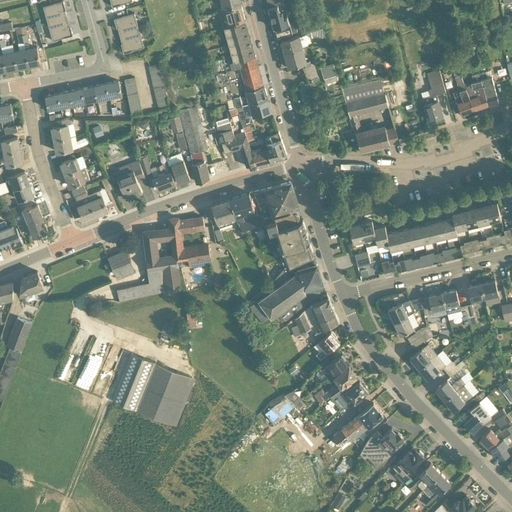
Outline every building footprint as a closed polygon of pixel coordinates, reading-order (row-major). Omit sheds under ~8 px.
[(219,0),(223,10),(241,5),(239,0),(219,0)] [(288,22),(281,0),(265,0),(276,38),(296,32),(293,21),(288,22)] [(65,11),(66,10),(63,1),(43,6),(48,24),(67,18),(65,11)] [(241,5),(223,10),(219,11),(223,25),(245,19),(241,5)] [(139,30),(134,13),(114,18),(117,28),(118,28),(120,35),(139,30)] [(53,41),(73,35),(70,26),(69,26),(67,18),(48,24),(53,41)] [(226,36),(248,30),(246,21),(224,27),(226,36)] [(0,27),(1,31),(13,29),(11,22),(0,24),(0,27)] [(25,26),(20,27),(22,35),(23,42),(29,41),(27,34),(25,26)] [(322,29),(310,33),(312,38),(325,38),(322,29)] [(482,31),(484,39),(491,37),(488,29),(482,31)] [(124,53),(144,47),(139,30),(120,35),(122,43),(121,43),(124,53)] [(229,44),(250,38),(248,30),(226,36),(229,44)] [(283,52),(302,47),(299,35),(280,41),(283,52)] [(231,53),(253,47),(250,38),(229,44),(231,53)] [(200,44),(192,47),(194,54),(203,51),(200,44)] [(3,54),(6,70),(17,68),(14,52),(12,45),(6,46),(1,47),(2,55),(3,54)] [(183,57),(192,54),(189,46),(181,49),(183,57)] [(436,48),(439,60),(446,58),(442,46),(436,48)] [(37,47),(30,49),(25,50),(29,66),(40,63),(37,47)] [(241,59),(255,55),(253,47),(231,53),(233,61),(241,59)] [(302,47),(283,52),(288,68),(292,67),(292,69),(296,68),(295,66),(304,63),(305,68),(312,66),(311,61),(307,62),(302,47)] [(29,66),(25,50),(14,52),(17,68),(29,66)] [(245,90),(247,89),(264,85),(258,65),(255,55),(241,59),(233,61),(224,64),(223,59),(209,63),(220,101),(226,100),(234,98),(234,97),(233,94),(245,91),(245,90)] [(325,84),(338,80),(333,63),(320,67),(325,84)] [(158,64),(148,66),(149,72),(160,69),(158,64)] [(160,69),(149,72),(150,77),(161,75),(160,69)] [(428,120),(442,115),(435,94),(444,91),(437,69),(425,73),(430,88),(427,89),(429,96),(421,98),(428,120)] [(473,109),(468,94),(460,76),(457,69),(452,71),(455,78),(457,84),(456,85),(458,91),(452,93),(455,98),(457,98),(458,102),(457,102),(461,114),(473,110),(472,109),(473,109)] [(479,75),(487,104),(498,102),(491,77),(490,71),(478,74),(479,75)] [(487,104),(479,75),(475,76),(476,80),(471,81),(473,91),(472,92),(468,94),(473,109),(487,104)] [(162,80),(152,83),(153,88),(164,85),(162,80)] [(388,106),(384,94),(381,80),(342,89),(345,103),(350,120),(349,120),(353,132),(355,132),(360,151),(398,141),(394,126),(395,125),(389,106),(388,106)] [(105,83),(108,97),(121,94),(118,81),(105,83)] [(307,82),(301,84),(307,98),(313,96),(307,82)] [(96,99),(108,97),(105,83),(94,86),(96,99)] [(164,85),(153,88),(154,93),(165,91),(164,85)] [(248,103),(267,97),(264,85),(247,89),(245,90),(245,91),(246,96),(241,97),(243,105),(248,103)] [(84,102),(96,99),(94,86),(81,88),(84,102)] [(77,103),(84,102),(81,88),(69,91),(72,104),(77,103)] [(67,105),(72,104),(69,91),(57,93),(60,107),(67,105)] [(165,91),(154,93),(156,99),(166,96),(165,91)] [(48,109),(60,107),(57,93),(45,96),(48,109)] [(166,96),(156,99),(157,104),(168,102),(166,96)] [(240,96),(234,98),(235,103),(236,107),(236,106),(243,105),(242,102),(241,97),(240,96)] [(267,97),(248,103),(252,116),(271,111),(267,97)] [(231,116),(239,114),(236,106),(236,107),(235,103),(234,98),(226,100),(231,116)] [(0,105),(0,116),(1,119),(9,118),(10,120),(14,119),(10,103),(0,105)] [(243,127),(249,125),(252,124),(250,116),(246,117),(243,105),(236,106),(239,114),(243,127)] [(190,153),(198,151),(208,149),(197,106),(179,111),(190,153)] [(50,122),(61,119),(60,113),(49,115),(50,122)] [(173,131),(183,129),(179,115),(169,118),(173,131)] [(235,138),(233,134),(228,117),(213,122),(215,129),(216,128),(218,133),(217,134),(220,143),(221,143),(224,153),(233,150),(230,140),(235,138)] [(69,118),(52,121),(54,127),(51,128),(54,139),(70,136),(67,125),(70,124),(69,118)] [(103,134),(100,124),(92,127),(95,137),(103,134)] [(244,130),(247,140),(253,138),(249,125),(243,127),(244,130)] [(5,134),(16,131),(14,126),(3,129),(5,134)] [(255,163),(247,140),(244,130),(233,134),(235,138),(230,140),(233,150),(239,148),(241,152),(246,166),(255,163)] [(267,149),(271,160),(285,157),(287,154),(286,154),(281,139),(280,139),(278,131),(264,138),(267,149)] [(180,150),(187,148),(183,132),(176,134),(180,150)] [(70,136),(54,139),(56,152),(72,148),(70,136)] [(3,153),(20,149),(17,138),(1,141),(3,153)] [(271,160),(267,149),(260,151),(259,147),(258,147),(256,140),(254,141),(253,138),(247,140),(255,163),(255,164),(271,160)] [(82,156),(89,153),(94,151),(91,145),(79,150),(82,156)] [(20,149),(3,153),(6,165),(22,162),(20,149)] [(198,151),(190,153),(193,163),(192,164),(197,182),(208,179),(204,160),(201,161),(198,151)] [(178,183),(190,178),(183,160),(180,153),(166,159),(168,165),(170,164),(178,183)] [(139,160),(143,174),(152,172),(147,156),(139,159),(139,160)] [(65,174),(81,168),(77,157),(61,163),(65,174)] [(144,176),(143,174),(139,160),(138,161),(114,170),(125,199),(142,192),(136,178),(144,176)] [(165,173),(164,171),(162,164),(156,167),(159,175),(152,178),(157,191),(175,184),(170,171),(165,173)] [(81,168),(65,174),(70,186),(89,178),(85,167),(81,168)] [(0,193),(13,189),(29,183),(24,171),(6,179),(4,173),(0,174),(0,193)] [(106,191),(112,188),(107,177),(101,180),(106,191)] [(297,207),(298,209),(300,208),(300,207),(299,207),(291,183),(288,182),(254,191),(262,212),(261,212),(263,216),(297,207)] [(29,183),(13,189),(17,201),(33,194),(29,183)] [(95,215),(87,195),(83,186),(71,191),(74,197),(75,196),(78,206),(83,220),(95,215)] [(87,195),(95,215),(107,211),(99,190),(87,195)] [(230,199),(237,221),(243,238),(251,236),(248,227),(259,224),(257,216),(256,214),(249,192),(230,199)] [(219,228),(237,221),(230,199),(211,204),(219,228)] [(485,205),(490,223),(501,220),(497,202),(485,205)] [(11,215),(22,210),(20,205),(9,210),(11,215)] [(28,223),(42,218),(37,205),(23,210),(28,223)] [(478,226),(490,223),(485,205),(474,208),(478,226)] [(297,209),(298,209),(297,207),(263,216),(265,222),(267,221),(270,230),(284,267),(312,253),(313,253),(303,219),(299,220),(297,209)] [(467,228),(478,226),(474,208),(463,211),(467,228)] [(456,231),(467,228),(463,211),(452,213),(453,217),(456,231)] [(173,259),(177,259),(182,250),(186,250),(189,267),(211,262),(208,243),(184,247),(182,232),(195,230),(205,229),(203,217),(179,220),(179,217),(169,218),(170,228),(171,240),(172,254),(173,259)] [(457,235),(456,231),(453,217),(441,220),(445,238),(457,235)] [(42,218),(28,223),(33,236),(47,231),(42,218)] [(373,228),(374,228),(372,220),(360,223),(364,240),(365,247),(367,246),(368,251),(378,249),(376,244),(375,237),(373,228)] [(434,240),(445,238),(441,220),(429,223),(434,240)] [(22,244),(14,224),(7,226),(6,222),(4,221),(0,222),(0,248),(12,244),(13,248),(22,244)] [(353,243),(364,240),(360,223),(348,226),(353,243)] [(423,243),(434,240),(429,223),(419,225),(423,243)] [(386,233),(387,233),(385,225),(374,228),(373,228),(375,237),(376,244),(378,249),(379,249),(378,246),(388,243),(386,233)] [(412,246),(423,243),(419,225),(407,228),(412,246)] [(117,290),(119,302),(181,290),(177,259),(173,259),(172,254),(159,256),(157,241),(171,240),(170,228),(143,231),(150,282),(117,290)] [(401,248),(412,246),(407,228),(397,231),(401,248)] [(223,240),(220,229),(214,230),(218,242),(219,242),(220,246),(226,245),(224,240),(223,240)] [(271,251),(276,249),(269,229),(263,231),(271,251)] [(506,243),(511,241),(511,240),(509,229),(503,230),(504,234),(506,243)] [(390,251),(401,248),(397,231),(387,233),(386,233),(388,243),(390,251)] [(506,243),(504,234),(500,235),(500,233),(492,235),(495,246),(506,243)] [(484,249),(495,246),(492,235),(485,236),(486,238),(482,239),(484,249)] [(484,249),(482,239),(478,240),(477,238),(470,240),(472,251),(484,249)] [(462,254),(472,251),(470,240),(459,243),(460,248),(462,254)] [(462,254),(460,248),(456,249),(456,247),(448,249),(450,260),(462,257),(462,254)] [(439,262),(450,260),(448,249),(442,250),(442,253),(437,254),(439,262)] [(126,250),(108,257),(112,268),(131,261),(126,250)] [(357,266),(370,263),(367,251),(354,254),(357,266)] [(439,262),(437,254),(434,255),(433,252),(425,254),(428,265),(439,262)] [(320,283),(322,282),(318,272),(312,253),(284,267),(268,287),(246,302),(262,324),(270,318),(272,319),(280,313),(285,320),(300,308),(322,290),(320,283)] [(417,268),(428,265),(425,254),(419,255),(420,258),(415,259),(417,268)] [(417,268),(415,259),(412,260),(411,258),(404,259),(406,270),(417,268)] [(395,273),(406,270),(404,259),(397,261),(397,263),(393,264),(395,271),(395,273)] [(395,271),(393,264),(392,262),(388,263),(388,260),(381,262),(383,273),(395,271)] [(33,296),(32,292),(43,287),(37,271),(22,277),(20,296),(22,301),(33,296)] [(501,279),(503,287),(503,290),(504,292),(510,290),(507,277),(501,279)] [(13,297),(14,280),(0,283),(0,287),(4,301),(4,303),(13,300),(13,297)] [(498,295),(497,291),(497,288),(495,280),(480,283),(484,298),(498,295)] [(477,300),(484,298),(480,283),(467,286),(470,301),(477,300)] [(464,325),(470,324),(469,320),(468,318),(466,305),(460,306),(459,304),(456,289),(442,292),(445,308),(446,312),(447,311),(447,314),(461,311),(464,325)] [(432,315),(446,312),(445,308),(442,292),(427,296),(428,298),(420,300),(423,309),(424,315),(432,313),(432,315)] [(307,324),(335,312),(328,296),(327,293),(319,298),(320,300),(313,303),(294,318),(298,325),(291,328),(295,336),(309,329),(307,324)] [(423,309),(420,300),(420,298),(409,300),(409,299),(387,309),(393,322),(407,316),(412,313),(415,312),(417,310),(423,309)] [(510,316),(508,310),(507,305),(506,303),(500,304),(503,318),(510,316)] [(466,305),(468,318),(474,316),(471,304),(466,305)] [(511,309),(508,310),(510,316),(503,318),(504,321),(511,319),(511,309)] [(196,326),(195,312),(187,313),(188,327),(196,326)] [(324,335),(326,334),(325,330),(333,327),(332,324),(339,321),(335,312),(307,324),(309,329),(311,329),(310,327),(317,324),(321,332),(315,335),(317,341),(324,335)] [(399,335),(413,329),(418,326),(412,313),(407,316),(393,322),(399,335)] [(5,345),(21,351),(21,350),(32,322),(16,316),(5,345)] [(420,336),(429,331),(427,326),(417,331),(420,336)] [(324,335),(317,341),(318,342),(323,348),(316,354),(320,359),(340,342),(330,331),(327,335),(326,334),(324,335)] [(423,341),(431,336),(429,331),(420,336),(423,341)] [(418,369),(436,354),(427,343),(409,358),(418,369)] [(4,362),(16,366),(21,351),(9,347),(4,362)] [(131,353),(112,401),(137,411),(156,363),(131,353)] [(323,382),(349,363),(342,353),(327,364),(324,367),(325,370),(323,372),(320,369),(315,372),(318,376),(323,382)] [(446,373),(460,361),(457,358),(452,362),(451,361),(445,365),(436,354),(418,369),(427,379),(442,368),(446,373)] [(461,360),(460,361),(446,373),(449,377),(465,365),(461,360)] [(14,372),(16,366),(4,362),(1,368),(14,372)] [(156,363),(137,411),(176,426),(196,378),(156,363)] [(299,371),(294,365),(288,370),(293,376),(299,371)] [(324,401),(356,377),(349,367),(334,378),(337,382),(325,392),(322,388),(313,394),(320,404),(324,401)] [(14,372),(1,368),(0,371),(0,373),(11,378),(14,372)] [(11,378),(0,373),(0,380),(9,384),(11,378)] [(443,400),(464,383),(460,377),(451,384),(447,379),(435,389),(443,400)] [(9,384),(0,380),(0,386),(7,390),(9,384)] [(363,386),(359,381),(340,395),(349,406),(368,392),(367,391),(368,390),(365,385),(363,386)] [(505,382),(498,388),(503,393),(509,388),(505,382)] [(464,383),(443,400),(452,411),(472,395),(464,384),(465,383),(464,383)] [(292,389),(285,395),(288,398),(295,405),(301,399),(302,398),(292,389)] [(478,394),(466,404),(470,409),(479,401),(485,395),(482,392),(479,395),(478,394)] [(301,399),(295,405),(300,410),(305,404),(301,399)] [(470,409),(468,411),(472,415),(464,422),(472,432),(482,422),(488,418),(492,424),(496,421),(507,414),(503,408),(491,416),(484,408),(479,401),(470,409)] [(328,458),(383,415),(373,403),(333,435),(319,446),(328,458)] [(496,421),(500,428),(511,421),(507,414),(496,421)] [(307,424),(317,432),(322,427),(312,418),(307,424)] [(488,447),(511,431),(511,423),(500,431),(498,429),(495,433),(490,428),(479,439),(488,447)] [(396,432),(391,427),(382,436),(376,431),(372,435),(367,441),(360,454),(365,460),(367,457),(378,468),(383,463),(402,444),(399,441),(403,437),(398,431),(396,432)] [(511,431),(488,447),(491,451),(493,454),(497,452),(501,458),(509,453),(505,446),(511,441),(511,431)] [(400,485),(410,476),(407,473),(422,458),(421,457),(423,455),(423,454),(424,453),(419,449),(418,450),(413,446),(392,467),(397,472),(394,474),(402,482),(399,484),(400,485)] [(422,490),(440,472),(431,463),(413,480),(410,476),(400,485),(401,486),(405,483),(411,490),(417,484),(422,490)] [(440,472),(422,490),(428,496),(425,500),(429,503),(450,482),(440,472)] [(359,497),(363,501),(367,495),(364,492),(359,497)] [(471,499),(469,499),(465,495),(460,500),(458,498),(448,509),(446,511),(447,511),(467,511),(476,504),(474,502),(474,501),(472,499),(471,499)] [(334,499),(330,506),(338,510),(342,504),(334,499)]
